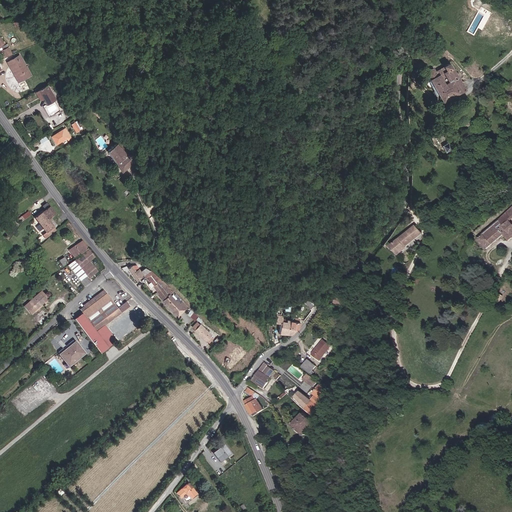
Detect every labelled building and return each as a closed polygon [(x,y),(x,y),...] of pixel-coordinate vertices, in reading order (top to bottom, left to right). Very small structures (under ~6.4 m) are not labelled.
[(1,38),(0,38),(0,44),(1,48),(3,52),(6,59),(13,56),(8,45),(5,47),(1,38)] [(12,73),(25,67),(24,65),(19,58),(10,63),(11,67),(9,68),(12,73)] [(434,69),(427,73),(443,102),(465,90),(451,65),(449,66),(448,64),(443,67),(444,68),(436,72),(434,69)] [(29,77),(25,67),(12,73),(14,76),(16,75),(20,82),(29,77)] [(48,86),(38,91),(47,106),(56,101),(48,86)] [(113,128),(108,117),(100,111),(95,116),(109,129),(113,134),(112,135),(116,140),(120,137),(113,128)] [(70,126),(74,134),(80,131),(75,123),(70,126)] [(50,138),(54,146),(66,139),(62,131),(50,138)] [(134,162),(118,140),(110,145),(112,148),(102,154),(116,175),(134,163),(134,162)] [(440,143),(441,147),(443,150),(449,147),(446,140),(440,143)] [(45,205),(41,208),(45,213),(41,216),(46,222),(54,215),(49,209),(48,209),(45,205)] [(511,238),(511,221),(510,220),(511,218),(511,208),(498,221),(478,240),(486,249),(503,234),(509,241),(511,238)] [(17,220),(19,223),(31,215),(29,212),(17,220)] [(48,233),(44,236),(45,239),(56,230),(49,221),(46,223),(46,222),(41,216),(40,214),(35,218),(46,231),(48,233)] [(391,245),(397,254),(404,249),(403,248),(421,235),(415,227),(391,245)] [(74,261),(88,251),(81,242),(75,248),(68,253),(74,261)] [(89,250),(88,251),(69,266),(81,282),(87,277),(89,280),(97,273),(89,263),(95,259),(89,250)] [(62,260),(57,264),(61,269),(66,265),(62,260)] [(130,266),(127,269),(136,281),(144,276),(148,272),(146,268),(140,272),(135,265),(130,266)] [(151,286),(155,292),(164,285),(150,271),(148,272),(144,276),(146,280),(151,276),(156,281),(151,286)] [(173,293),(164,285),(155,292),(165,304),(171,299),(169,296),(173,293)] [(39,293),(24,308),(31,315),(46,301),(45,300),(48,297),(45,294),(42,296),(39,293)] [(82,312),(85,315),(104,299),(101,296),(82,312)] [(335,302),(346,308),(350,302),(339,296),(335,302)] [(104,299),(85,315),(80,321),(80,322),(76,325),(80,330),(109,304),(104,299)] [(178,305),(171,299),(165,304),(178,316),(188,308),(182,302),(178,305)] [(312,310),(315,307),(307,300),(305,304),(312,310)] [(116,311),(120,315),(129,308),(125,303),(116,311)] [(109,304),(80,330),(91,344),(107,330),(109,329),(106,326),(118,316),(109,304)] [(188,314),(195,320),(199,315),(192,309),(188,314)] [(295,334),(299,331),(301,321),(300,321),(300,317),(297,317),(296,322),(291,321),(283,320),(284,316),(277,315),(276,324),(282,325),(281,333),(295,334)] [(193,332),(201,340),(202,338),(205,341),(208,344),(212,340),(210,338),(211,337),(200,325),(193,332)] [(109,329),(107,330),(116,341),(118,340),(109,329)] [(107,330),(91,344),(100,356),(108,350),(107,349),(116,341),(107,330)] [(321,360),(332,346),(323,339),(312,353),(321,360)] [(59,356),(66,364),(82,352),(75,343),(59,356)] [(84,354),(82,352),(66,364),(68,367),(84,354)] [(309,359),(303,366),(310,372),(316,366),(309,359)] [(274,371),(265,364),(253,380),(264,389),(269,383),(266,382),(274,371)] [(314,387),(319,382),(310,375),(308,373),(303,378),(314,387)] [(329,392),(319,384),(308,397),(301,391),(295,398),(312,412),(329,392)] [(254,395),(256,391),(249,387),(246,391),(254,395)] [(280,401),(287,393),(286,391),(278,399),(280,401)] [(259,410),(253,397),(246,401),(252,413),(259,410)] [(309,428),(313,423),(302,413),(291,426),(303,436),(310,428),(309,428)] [(221,462),(231,454),(224,445),(213,453),(220,463),(221,462)] [(229,477),(232,475),(227,468),(224,470),(229,477)] [(201,475),(197,471),(191,476),(195,481),(201,475)] [(187,483),(177,492),(180,497),(183,495),(189,503),(197,496),(187,483)]
